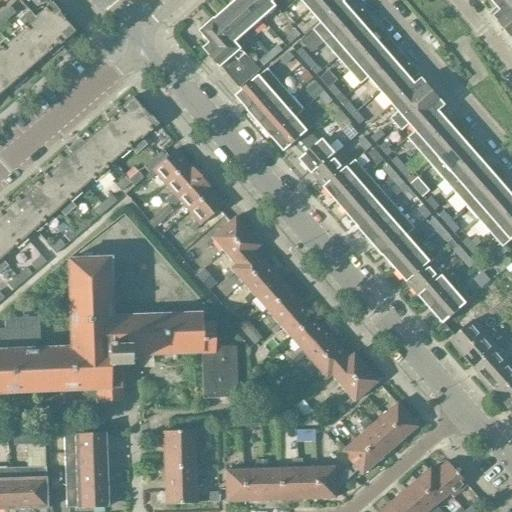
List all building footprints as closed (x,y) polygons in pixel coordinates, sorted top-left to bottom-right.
[(246,0),(237,0),(229,8),(249,31),(263,19),(246,0)] [(246,0),(263,19),(277,7),(273,3),(270,0),(246,0)] [(309,10),(321,0),(300,0),(307,8),(309,10)] [(321,24),(345,4),(345,3),(342,0),(321,0),(309,10),(312,13),(317,18),(301,32),(306,37),(313,31),(321,24)] [(511,0),(490,0),(497,8),(491,13),(494,17),(511,0)] [(511,0),(494,17),(506,31),(511,25),(511,0)] [(50,4),(33,18),(35,20),(36,19),(60,44),(73,33),(58,15),(60,14),(50,4)] [(345,4),(321,24),(313,31),(325,44),(357,17),(345,4)] [(8,7),(0,13),(0,17),(3,21),(13,13),(8,7)] [(229,8),(215,20),(236,43),(249,31),(229,8)] [(60,45),(60,44),(36,19),(35,20),(33,18),(29,12),(18,21),(24,29),(8,43),(30,68),(48,52),(50,55),(60,45)] [(357,17),(325,44),(337,58),(369,31),(357,17)] [(260,71),(236,43),(215,20),(215,19),(201,32),(211,44),(204,49),(208,54),(209,55),(210,56),(219,66),(219,67),(221,68),(239,88),(260,71)] [(287,39),(291,44),(300,36),(296,31),(287,39)] [(369,31),(337,58),(349,72),(380,44),(369,31)] [(0,88),(3,91),(10,85),(12,87),(24,77),(22,75),(30,68),(8,43),(1,49),(1,48),(0,48),(0,88)] [(380,44),(349,72),(360,85),(369,78),(392,58),(380,44)] [(278,46),(271,52),(269,54),(273,59),(282,51),(278,46)] [(297,53),(305,62),(310,58),(302,49),(297,53)] [(284,65),(293,57),(289,53),(280,60),(284,65)] [(260,62),(264,67),(273,59),(269,54),(260,62)] [(317,67),(310,58),(305,62),(312,71),(317,67)] [(392,58),(369,78),(379,90),(402,70),(392,58)] [(236,97),(248,110),(280,83),(268,70),(236,97)] [(402,70),(379,90),(392,105),(422,79),(419,76),(412,81),(402,70)] [(329,71),(324,75),(319,79),(328,90),(333,85),(338,81),(329,71)] [(307,73),(301,78),(307,84),(312,79),(307,73)] [(422,79),(392,105),(399,113),(391,119),(396,126),(434,93),(422,79)] [(280,83),(248,110),(248,111),(260,125),(292,97),(280,83)] [(316,83),(307,90),(316,100),(324,93),(316,83)] [(341,94),(333,85),(328,90),(336,99),(341,94)] [(327,106),(332,102),(324,93),(319,97),(327,106)] [(434,93),(396,126),(401,132),(409,125),(416,132),(445,106),(434,93)] [(292,97),(260,125),(272,139),(272,138),(296,118),(304,111),(292,97)] [(157,125),(148,115),(146,116),(131,99),(117,110),(115,111),(140,139),(157,125)] [(349,103),(344,107),(350,115),(355,111),(349,103)] [(445,106),(416,132),(408,139),(419,153),(451,125),(442,116),(449,110),(445,106)] [(140,139),(115,111),(106,119),(108,121),(90,137),(112,162),(128,147),(135,155),(146,146),(140,139)] [(364,121),(355,111),(350,115),(359,125),(364,121)] [(296,118),(272,138),(284,152),(289,148),(294,144),(308,132),(296,118)] [(451,125),(419,153),(431,166),(463,139),(451,125)] [(355,128),(347,134),(351,141),(359,133),(355,128)] [(380,131),(371,139),(375,144),(385,136),(380,131)] [(70,154),(63,160),(85,185),(91,180),(92,180),(106,168),(105,168),(112,162),(90,137),(82,143),(81,141),(68,152),(70,154)] [(366,151),(371,147),(363,138),(358,142),(366,151)] [(463,139),(431,166),(443,180),(474,152),(463,139)] [(323,140),(305,156),(300,161),(312,174),(335,154),(323,140)] [(305,156),(294,144),(289,148),(300,161),(305,156)] [(384,144),(379,148),(387,157),(392,153),(384,144)] [(163,150),(155,157),(160,163),(168,157),(163,150)] [(374,150),(369,154),(378,165),(383,161),(374,150)] [(164,185),(187,164),(175,151),(168,157),(160,163),(151,171),(148,174),(144,177),(148,181),(155,175),(164,185)] [(474,152),(443,180),(455,193),(486,166),(474,152)] [(335,154),(312,174),(324,188),(347,168),(335,154)] [(148,174),(151,171),(160,163),(155,157),(143,167),(148,174)] [(391,162),(399,171),(404,166),(396,158),(391,162)] [(68,200),(85,185),(63,160),(44,177),(43,174),(33,183),(57,210),(64,217),(75,208),(68,200)] [(347,168),(324,188),(336,202),(367,174),(355,161),(347,168)] [(187,164),(164,185),(172,195),(165,201),(169,205),(200,178),(187,164)] [(388,165),(383,169),(383,170),(390,178),(391,177),(395,174),(388,165)] [(412,176),(404,166),(399,171),(407,180),(412,176)] [(486,166),(455,193),(467,207),(498,180),(486,166)] [(137,172),(128,181),(133,187),(142,178),(137,172)] [(367,174),(336,202),(348,215),(379,188),(367,174)] [(395,174),(391,177),(390,178),(398,188),(403,183),(395,174)] [(125,177),(115,186),(121,192),(130,184),(125,177)] [(200,178),(169,205),(172,208),(179,202),(188,212),(211,192),(200,178)] [(498,180),(467,207),(479,220),(510,194),(498,180)] [(431,182),(423,188),(420,184),(415,189),(423,198),(428,194),(428,193),(435,187),(431,182)] [(33,230),(57,210),(33,183),(32,183),(33,184),(10,204),(1,212),(13,225),(22,217),(33,230)] [(379,188),(348,215),(359,228),(391,201),(379,188)] [(407,188),(404,191),(402,192),(410,201),(415,197),(407,188)] [(211,192),(188,212),(196,222),(189,228),(192,232),(223,206),(211,192)] [(511,195),(510,194),(479,220),(491,234),(511,215),(511,195)] [(111,197),(102,204),(107,210),(115,202),(111,197)] [(431,197),(426,202),(435,211),(439,207),(431,197)] [(391,201),(359,228),(359,229),(371,242),(403,215),(391,201)] [(93,213),(97,218),(107,210),(102,204),(93,213)] [(168,205),(149,222),(154,227),(173,211),(168,205)] [(423,206),(421,208),(418,210),(426,219),(431,215),(423,206)] [(22,217),(13,225),(1,212),(0,212),(0,257),(1,258),(24,238),(33,230),(22,217)] [(452,221),(444,212),(439,216),(447,225),(452,221)] [(403,215),(371,242),(383,257),(384,256),(407,235),(415,228),(403,215)] [(511,215),(491,234),(503,248),(511,240),(511,215)] [(82,219),(73,228),(78,234),(88,226),(82,219)] [(214,243),(222,252),(246,232),(234,219),(204,245),(207,249),(214,243)] [(435,219),(433,221),(430,224),(438,233),(443,229),(435,219)] [(452,221),(447,225),(454,234),(459,230),(452,221)] [(69,243),(78,234),(73,228),(63,236),(69,243)] [(443,229),(438,233),(445,242),(450,237),(443,229)] [(246,232),(222,252),(234,266),(235,266),(254,250),(258,246),(246,232)] [(407,235),(384,256),(396,270),(419,249),(407,235)] [(477,236),(470,242),(467,239),(462,243),(470,252),(475,248),(482,242),(477,236)] [(59,240),(49,249),(55,255),(64,246),(59,240)] [(459,247),(458,247),(454,251),(461,260),(466,256),(459,247)] [(483,257),(475,248),(470,252),(478,261),(483,257)] [(419,249),(396,270),(407,283),(431,263),(419,249)] [(235,266),(234,266),(223,276),(226,280),(233,274),(243,285),(266,264),(254,250),(235,266)] [(504,255),(499,260),(507,269),(511,264),(504,255)] [(31,264),(37,270),(46,262),(40,256),(31,264)] [(474,265),(466,256),(461,260),(469,269),(474,265)] [(128,356),(200,353),(202,399),(236,398),(235,347),(214,348),(213,324),(201,324),(201,314),(111,317),(109,259),(67,260),(70,348),(35,350),(35,342),(39,342),(38,317),(3,319),(4,329),(0,329),(0,393),(96,390),(96,403),(122,402),(121,366),(129,366),(128,356)] [(490,260),(482,266),(486,270),(493,264),(490,260)] [(507,269),(499,260),(494,264),(502,273),(507,269)] [(431,263),(407,283),(419,297),(442,276),(431,263)] [(266,264),(243,285),(250,294),(243,300),(246,303),(253,297),(255,299),(278,278),(266,264)] [(26,268),(16,277),(22,283),(31,275),(26,268)] [(203,271),(196,277),(207,289),(214,284),(203,271)] [(442,276),(419,297),(431,310),(454,290),(442,276)] [(12,292),(22,283),(16,277),(6,285),(12,292)] [(278,278),(255,299),(266,312),(289,291),(278,278)] [(454,290),(431,310),(443,324),(466,304),(454,290)] [(289,291),(266,312),(277,325),(301,305),(289,291)] [(301,305),(277,325),(270,331),(274,334),(280,328),(290,339),(313,318),(301,305)] [(462,355),(479,340),(492,329),(480,315),(450,341),(462,355)] [(313,318),(290,339),(297,347),(288,355),(292,360),(301,352),(302,353),(325,332),(313,318)] [(244,320),(238,325),(243,332),(249,326),(244,320)] [(249,326),(243,332),(254,344),(261,339),(249,326)] [(492,329),(479,340),(462,355),(473,368),(497,348),(489,338),(495,333),(492,329)] [(325,332),(302,353),(313,366),(337,346),(325,332)] [(337,346),(313,366),(306,372),(309,375),(316,369),(325,379),(329,375),(348,359),(348,358),(337,346)] [(506,358),(497,348),(473,368),(497,396),(511,383),(511,355),(511,354),(506,358)] [(348,359),(329,375),(341,389),(364,368),(352,354),(348,358),(348,359)] [(364,368),(341,389),(350,399),(343,405),(346,409),(376,382),(364,368)] [(511,383),(497,396),(509,410),(511,407),(511,383)] [(395,404),(382,416),(402,439),(416,427),(395,404)] [(402,439),(382,416),(372,425),(365,418),(361,421),(367,428),(388,452),(402,439)] [(388,452),(367,428),(361,421),(358,424),(364,431),(354,440),(375,463),(388,452)] [(162,433),(163,450),(203,449),(202,435),(193,436),(193,431),(162,433)] [(105,435),(63,436),(64,453),(105,452),(105,435)] [(37,445),(27,445),(28,468),(45,468),(44,438),(37,438),(37,445)] [(338,442),(334,445),(361,475),(375,463),(354,440),(344,449),(338,442)] [(203,449),(163,450),(163,468),(194,467),(194,456),(203,455),(203,449)] [(105,452),(64,453),(64,471),(106,469),(105,452)] [(225,502),(244,502),(243,471),(242,471),(242,453),(237,453),(237,471),(224,472),(225,502)] [(292,469),(279,470),(280,501),(298,500),(296,460),(291,460),(292,469)] [(301,460),(296,460),(298,500),(316,499),(315,469),(301,469),(301,460)] [(255,471),(243,471),(244,502),(263,501),(261,462),(254,462),(255,471)] [(266,462),(261,462),(263,501),(280,501),(279,470),(266,470),(266,462)] [(446,462),(432,474),(448,493),(447,494),(451,498),(466,486),(446,462)] [(194,467),(163,468),(164,486),(195,486),(204,485),(204,480),(195,481),(194,467)] [(28,468),(10,469),(11,510),(30,510),(28,468)] [(45,468),(28,468),(30,510),(46,509),(45,468)] [(333,468),(315,469),(316,499),(334,499),(334,493),(352,476),(346,470),(334,482),(333,468)] [(10,469),(0,469),(0,510),(11,510),(10,469)] [(106,469),(64,471),(65,488),(106,487),(106,469)] [(428,469),(415,481),(435,504),(447,494),(448,493),(432,474),(428,469)] [(415,481),(401,493),(417,511),(426,511),(435,504),(415,481)] [(195,486),(164,486),(165,505),(196,504),(195,486)] [(106,487),(65,488),(66,509),(107,508),(106,487)] [(59,493),(51,493),(51,504),(60,504),(59,493)] [(218,493),(208,493),(208,502),(218,502),(218,493)] [(417,511),(401,493),(387,505),(393,511),(417,511)] [(477,499),(476,500),(463,511),(478,511),(484,507),(477,499)]
